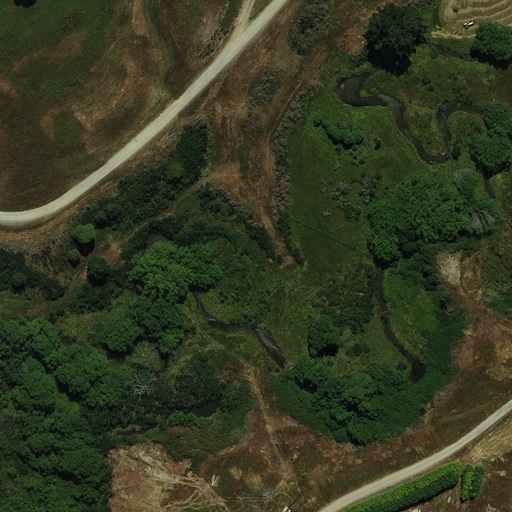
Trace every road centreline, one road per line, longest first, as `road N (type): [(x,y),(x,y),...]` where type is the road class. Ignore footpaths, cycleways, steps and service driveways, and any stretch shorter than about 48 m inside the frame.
road 1 (track): [(0,214),(23,217),(77,196),(146,148),(286,0)]
road 2 (track): [(511,408),(423,469),(339,511)]
